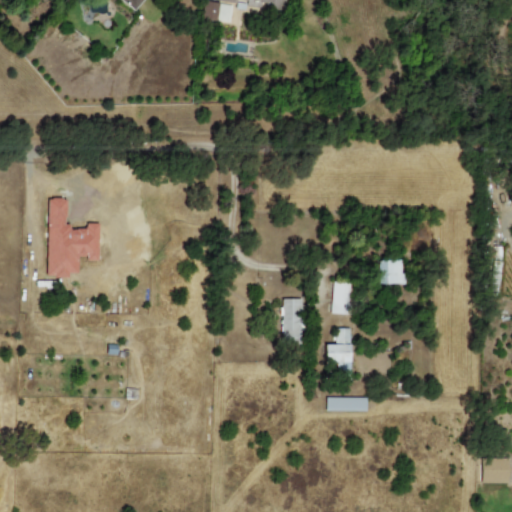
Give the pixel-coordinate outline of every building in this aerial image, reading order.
[(123,0),(135,9),(142,0),(123,0)] [(216,0),(216,2),(234,4),(234,9),(281,14),(282,0),(216,0)] [(200,20),(215,21),(217,3),(202,1),(200,20)] [(45,276),(75,276),(75,259),(95,259),(95,224),(82,224),(82,228),(63,228),(63,199),(44,199),(45,276)] [(375,284),(398,285),(399,260),(376,260),(375,284)] [(348,284),(330,283),(328,314),(347,315),(348,284)] [(279,343),(301,343),(300,299),(278,299),(279,343)] [(347,328),(332,329),(333,344),(322,345),(323,373),(348,372),(347,328)] [(363,412),(364,398),(323,397),(323,411),(363,412)] [(505,484),(506,459),(480,458),(479,483),(505,484)]
